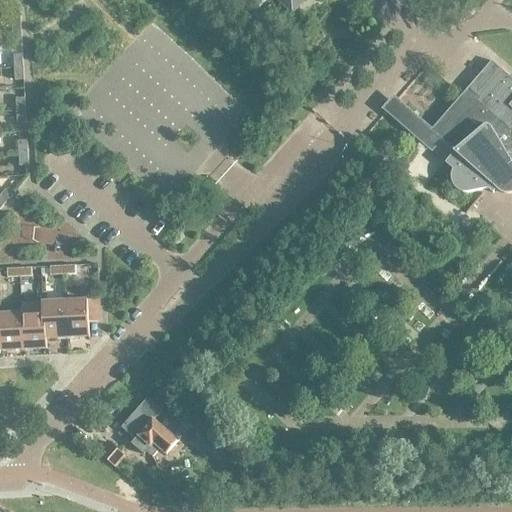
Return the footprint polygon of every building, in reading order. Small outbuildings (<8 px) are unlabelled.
[(279,0),(292,11),(302,0),(279,0)] [(11,24),(20,24),(19,10),(11,11),(11,24)] [(308,26),(300,20),(292,29),(300,35),(308,26)] [(21,35),(20,24),(11,24),(12,35),(21,35)] [(14,68),(23,68),(22,54),(13,54),(14,68)] [(445,164),(453,171),(453,172),(452,174),(452,176),(451,177),(451,178),(451,180),(451,182),(452,184),(452,185),(453,187),(454,188),(455,189),(456,191),(457,192),(458,192),(460,193),(462,194),(464,195),(468,195),(488,191),(493,195),(494,194),(491,191),(497,191),(499,193),(501,195),(503,195),(504,196),(506,196),(509,196),(511,195),(511,78),(493,62),(472,85),(483,95),(442,143),(459,158),(451,167),(446,163),(445,164)] [(24,79),(23,68),(14,68),(14,80),(24,79)] [(16,111),(25,111),(24,98),(15,99),(16,111)] [(26,122),(25,111),(16,111),(17,122),(26,122)] [(18,154),(28,154),(27,140),(18,141),(18,154)] [(28,166),(28,154),(18,154),(19,166),(28,166)] [(0,194),(0,201),(4,205),(12,194),(5,188),(0,194)] [(63,267),(63,275),(76,275),(75,266),(63,267)] [(51,276),(63,275),(63,267),(50,267),(51,276)] [(19,269),(20,277),(32,276),(32,268),(19,269)] [(7,278),(20,277),(19,269),(7,269),(7,278)] [(65,302),(68,339),(87,338),(87,322),(100,321),(99,300),(85,300),(85,301),(65,302)] [(68,339),(65,302),(43,303),(44,312),(46,341),(68,339)] [(46,347),(46,341),(44,312),(30,313),(29,307),(22,307),(22,314),(24,349),(46,347)] [(4,350),(24,349),(22,314),(2,315),(4,350)] [(161,411),(146,399),(121,428),(134,440),(131,444),(143,454),(145,452),(152,457),(160,449),(166,455),(183,435),(177,430),(183,423),(171,413),(160,427),(152,421),(161,411)] [(193,441),(207,455),(217,446),(202,431),(193,441)] [(124,457),(109,444),(99,455),(109,464),(107,467),(112,471),(124,457)]
